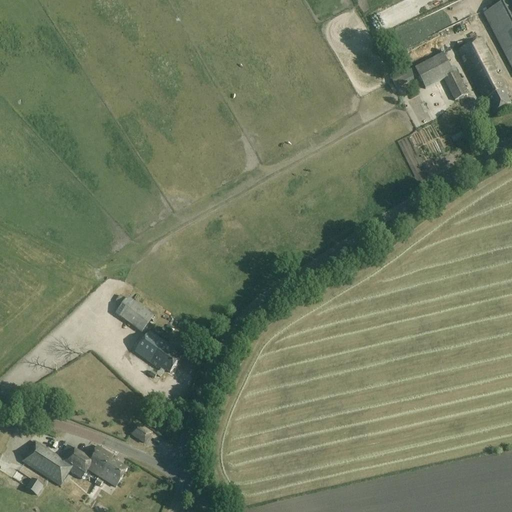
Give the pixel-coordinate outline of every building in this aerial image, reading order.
[(511,69),(511,0),(510,0),(483,14),(511,69)] [(470,1),(455,6),(461,22),(475,17),(470,1)] [(412,17),(406,5),(386,15),(391,27),(412,17)] [(400,38),(408,50),(419,43),(411,31),(400,38)] [(507,89),(501,77),(499,78),(496,73),(498,72),(481,39),(458,51),(484,101),(487,100),(494,113),(511,104),(506,95),(508,94),(506,90),(507,89)] [(409,61),(423,55),(421,49),(406,54),(409,61)] [(443,80),(454,74),(443,54),(415,69),(426,90),(444,81),(443,80)] [(456,73),(454,74),(443,80),(444,81),(455,101),(468,95),(456,73)] [(116,315),(131,326),(141,333),(154,316),(129,298),(116,315)] [(165,372),(166,371),(170,374),(182,357),(148,334),(135,353),(159,370),(160,368),(165,372)] [(154,430),(159,423),(154,419),(149,427),(154,430)] [(151,434),(137,425),(131,436),(144,444),(147,439),(148,439),(151,434)] [(99,448),(90,461),(67,447),(60,459),(35,443),(31,450),(33,451),(29,456),(28,455),(23,463),(61,487),(70,473),(82,480),(85,475),(85,476),(89,470),(100,476),(99,477),(116,488),(127,470),(117,463),(119,461),(99,448)] [(32,479),(25,489),(37,496),(43,487),(32,479)]
